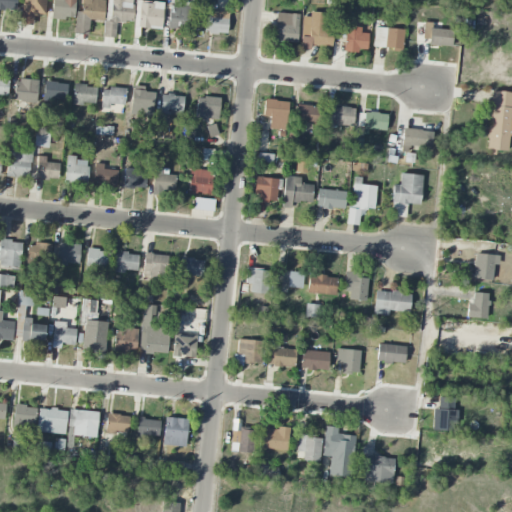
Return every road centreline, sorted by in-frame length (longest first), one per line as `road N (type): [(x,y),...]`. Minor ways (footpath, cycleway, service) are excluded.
road 1 (residential): [(254,0),(202,511)]
road 2 (residential): [(432,90),(0,45)]
road 3 (residential): [(414,252),(0,210)]
road 4 (residential): [(405,414),(0,372)]
